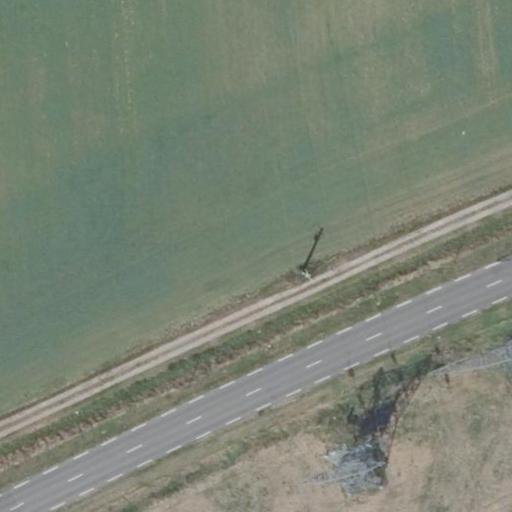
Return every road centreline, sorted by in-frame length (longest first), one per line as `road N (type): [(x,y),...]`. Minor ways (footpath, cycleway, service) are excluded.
road 1 (secondary): [(0,511),(511,278)]
road 2 (track): [(0,422),(511,200)]
